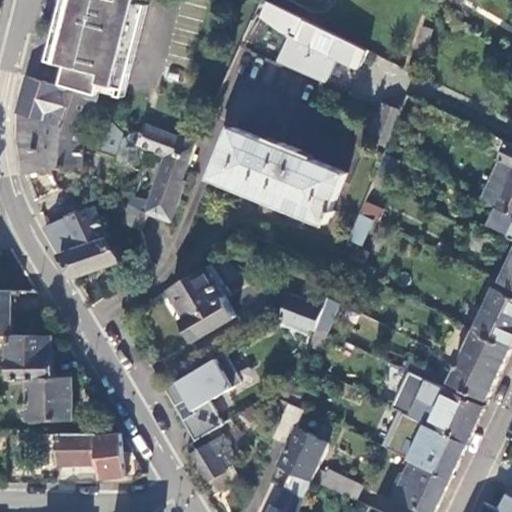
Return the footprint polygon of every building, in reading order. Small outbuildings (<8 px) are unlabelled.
[(66,0),(51,60),(69,64),(71,57),(56,53),(69,0),(66,0)] [(63,86),(100,97),(102,89),(104,82),(105,82),(125,0),(130,0),(140,2),(140,1),(140,0),(69,0),(56,53),(71,57),(69,64),(63,86)] [(104,82),(102,89),(127,96),(150,4),(140,1),(140,2),(130,0),(125,0),(105,82),(104,82)] [(370,50),(269,1),(262,16),(283,26),(301,35),(299,38),(361,68),(362,66),(370,50)] [(262,24),(253,19),(241,44),(250,48),(262,24)] [(301,35),(283,26),(280,31),(298,40),(299,38),(301,35)] [(369,69),(376,53),(370,50),(362,66),(369,69)] [(54,119),(63,86),(30,77),(21,111),(54,119)] [(100,97),(63,86),(54,119),(52,133),(51,169),(84,167),(83,156),(85,141),(86,131),(96,107),(100,97)] [(415,109),(419,99),(410,95),(406,105),(415,109)] [(373,139),(390,146),(391,144),(404,111),(386,104),(373,139)] [(26,175),(51,169),(52,133),(54,119),(21,111),(20,135),(26,175)] [(145,125),(142,134),(137,144),(139,144),(169,157),(177,138),(145,125)] [(215,178),(328,223),(348,173),(235,127),(215,178)] [(142,134),(132,130),(130,139),(125,137),(113,176),(127,181),(139,144),(137,144),(142,134)] [(133,206),(148,212),(172,221),(186,182),(182,181),(195,146),(177,138),(169,157),(165,165),(159,163),(156,170),(162,173),(150,204),(133,198),(131,206),(133,206)] [(511,144),(510,143),(503,158),(493,179),(484,198),(500,205),(511,210),(511,144)] [(390,146),(387,154),(395,157),(398,148),(391,144),(390,146)] [(481,174),(493,179),(503,158),(491,152),(481,174)] [(511,210),(500,205),(490,225),(511,234),(511,210)] [(142,227),(148,212),(133,206),(123,227),(144,233),(142,227)] [(63,254),(76,277),(124,261),(110,239),(106,240),(96,209),(95,207),(75,215),(72,216),(89,246),(63,254)] [(71,217),(68,211),(62,214),(65,220),(46,227),(63,254),(89,246),(72,216),(71,217)] [(365,244),(375,219),(363,213),(354,238),(365,244)] [(488,253),(494,240),(470,228),(463,241),(488,253)] [(477,267),(445,252),(439,263),(472,278),(477,267)] [(511,261),(503,279),(511,283),(511,261)] [(228,286),(214,264),(172,288),(189,319),(185,322),(196,341),(238,316),(222,289),(228,286)] [(351,277),(340,272),(332,293),(343,297),(351,277)] [(511,346),(511,291),(498,285),(477,330),(511,346)] [(0,333),(13,333),(14,289),(0,288),(0,333)] [(282,320),(284,321),(309,332),(310,329),(317,331),(326,308),(292,293),(282,320)] [(490,400),(511,354),(511,346),(477,330),(453,382),(490,400)] [(55,376),(55,355),(49,355),(49,342),(55,342),(55,334),(13,333),(13,376),(30,376),(55,376)] [(211,404),(244,384),(226,355),(165,391),(197,442),(220,428),(225,425),(211,404)] [(413,359),(408,370),(429,379),(431,380),(434,374),(436,370),(413,359)] [(75,419),(75,376),(55,376),(30,376),(30,419),(75,419)] [(419,400),(439,410),(432,424),(470,442),(487,407),(437,383),(431,380),(429,379),(419,400)] [(305,409),(290,402),(275,436),(289,442),(305,409)] [(251,405),(239,415),(251,431),(263,421),(251,405)] [(432,424),(429,423),(411,459),(414,461),(453,479),(470,442),(432,424)] [(197,442),(188,447),(194,456),(226,438),(220,428),(197,442)] [(321,467),(332,444),(299,428),(281,464),(296,471),(288,488),(306,497),(309,492),(315,479),(321,467)] [(128,477),(123,434),(97,437),(97,434),(61,434),(62,467),(101,464),(104,479),(128,477)] [(226,438),(194,456),(209,483),(227,472),(233,467),(226,455),(234,451),(226,438)] [(425,511),(437,511),(453,479),(414,461),(397,498),(425,511)] [(364,487),(321,467),(315,479),(358,500),(364,487)] [(299,511),(306,497),(288,488),(278,507),(288,511),(299,511)] [(315,511),(321,499),(309,492),(306,497),(299,511),(315,511)] [(511,511),(511,493),(509,492),(499,509),(485,501),(479,511),(511,511)]
